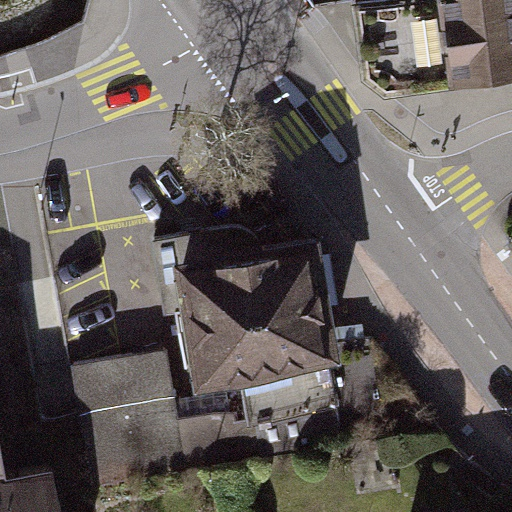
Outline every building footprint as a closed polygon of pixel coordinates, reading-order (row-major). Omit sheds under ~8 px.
[(511,0),(432,0),(444,92),(511,83),(511,0)] [(255,454),(385,438),(369,342),(333,348),(314,243),(262,251),(251,230),(233,227),(156,239),(168,314),(188,312),(199,389),(246,382),(255,454)] [(511,229),(501,238),(511,253),(511,229)] [(166,352),(71,366),(88,483),(242,460),(235,413),(176,422),(166,352)] [(511,511),(511,489),(467,464),(446,446),(429,449),(446,511),(511,511)] [(0,472),(0,511),(66,511),(58,465),(4,472),(0,472)]
